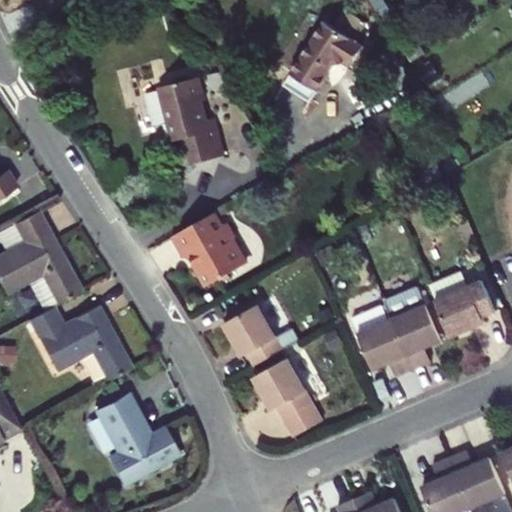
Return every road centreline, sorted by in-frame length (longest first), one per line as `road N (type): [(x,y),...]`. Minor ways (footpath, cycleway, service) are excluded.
road 1 (residential): [(0,62),(176,332),(245,492)]
road 2 (residential): [(511,379),(245,492)]
